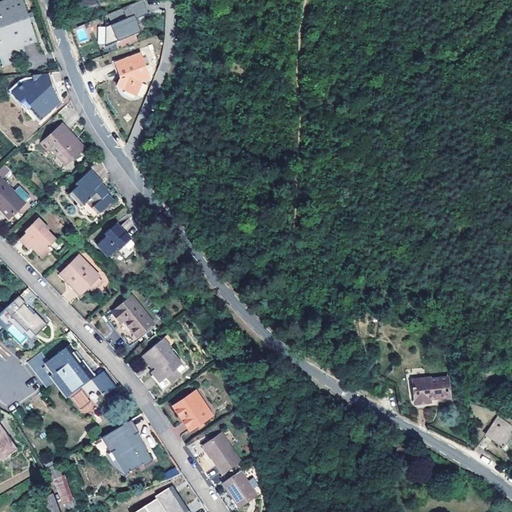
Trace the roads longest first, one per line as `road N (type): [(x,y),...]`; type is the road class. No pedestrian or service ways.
road 1 (residential): [(511,493),(313,372),(235,305),(90,113),(49,0)]
road 2 (track): [(125,165),(144,231),(249,417),(270,511)]
road 3 (residential): [(0,246),(132,389),(218,511)]
